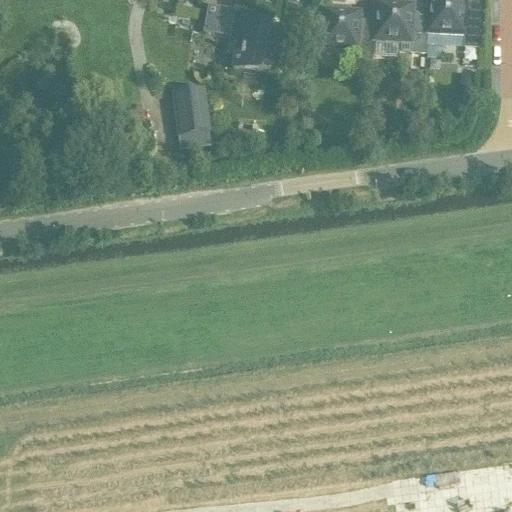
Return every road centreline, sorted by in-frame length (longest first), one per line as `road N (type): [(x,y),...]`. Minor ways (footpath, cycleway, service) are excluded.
road 1 (tertiary): [(0,234),(511,161)]
road 2 (residential): [(511,161),(508,0)]
road 3 (track): [(413,496),(270,511)]
